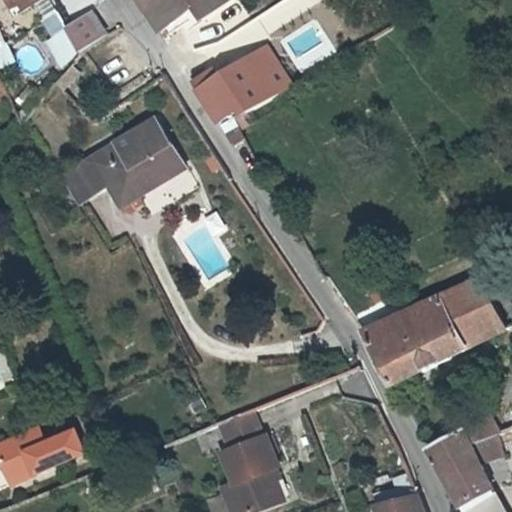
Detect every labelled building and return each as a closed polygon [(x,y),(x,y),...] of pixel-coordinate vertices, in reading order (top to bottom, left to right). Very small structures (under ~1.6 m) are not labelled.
[(2,0),(6,7),(14,2),(19,11),(34,0),(2,0)] [(67,0),(74,10),(88,0),(67,0)] [(166,0),(143,0),(151,12),(166,0)] [(166,0),(151,12),(163,32),(167,29),(196,7),(204,19),(232,0),(166,0)] [(95,16),(70,32),(83,57),(110,39),(95,16)] [(0,20),(0,50),(10,46),(0,20)] [(252,59),(278,97),(298,86),(273,47),(252,59)] [(278,97),(252,59),(249,54),(243,58),(246,63),(214,84),(208,76),(197,85),(224,121),(248,107),(252,113),(278,97)] [(0,100),(12,94),(0,65),(0,100)] [(115,185),(124,198),(137,190),(142,197),(171,178),(166,171),(183,160),(158,120),(84,168),(101,194),(115,185)] [(239,121),(228,127),(239,149),(250,141),(251,141),(239,121)] [(166,171),(171,178),(188,166),(183,160),(166,171)] [(137,190),(124,198),(129,206),(142,197),(137,190)] [(485,280),(368,334),(398,388),(511,329),(511,327),(485,280)] [(277,470),(284,468),(272,437),(268,438),(256,409),(220,424),(232,452),(228,454),(240,484),(233,486),(243,511),(261,511),(289,501),(277,470)] [(474,445),(504,434),(493,415),(467,430),(474,445)] [(0,448),(15,485),(88,454),(79,433),(49,446),(42,428),(0,444),(0,448)] [(447,473),(468,511),(510,511),(483,463),(511,452),(511,430),(504,434),(474,445),(467,430),(433,449),(447,473)] [(0,487),(2,491),(15,485),(0,448),(0,487)] [(237,511),(243,511),(233,486),(228,488),(237,511)] [(383,511),(429,511),(423,495),(382,506),(383,511)]
